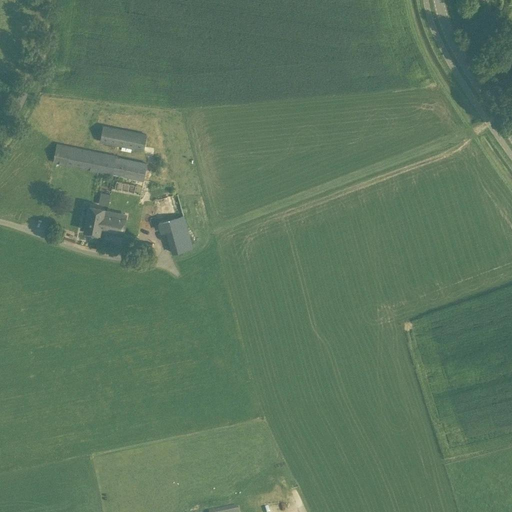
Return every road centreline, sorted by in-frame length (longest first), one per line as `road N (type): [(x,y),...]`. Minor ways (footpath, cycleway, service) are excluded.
road 1 (unclassified): [(180,281),(162,264),(0,219)]
road 2 (tertiary): [(511,135),(450,37),(437,0)]
road 3 (unclassified): [(0,134),(29,75),(42,0)]
